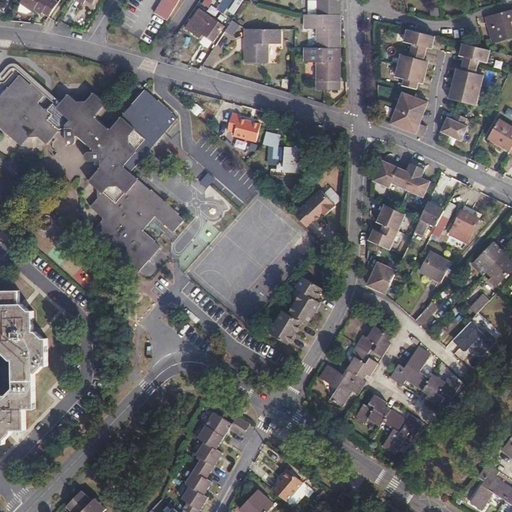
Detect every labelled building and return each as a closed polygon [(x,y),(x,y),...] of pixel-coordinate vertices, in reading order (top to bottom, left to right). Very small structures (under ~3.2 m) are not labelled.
[(43,14),(49,18),(53,12),(57,5),(49,0),(21,0),(19,5),(29,11),(31,9),(42,15),(43,14)] [(179,0),(162,0),(155,13),(168,21),(179,0)] [(318,0),(307,0),(308,15),(318,15),(318,0)] [(318,0),(318,15),(340,15),(339,0),(318,0)] [(511,10),(487,17),(494,43),(511,38),(511,29),(511,23),(511,22),(511,10)] [(318,48),(339,48),(340,15),(318,15),(308,15),(306,15),(306,29),(318,29),(318,48)] [(221,25),(210,19),(201,34),(212,40),(221,25)] [(280,44),(281,29),(246,29),(246,64),(267,63),(267,44),(280,44)] [(435,37),(407,30),(404,42),(413,44),(410,57),(401,55),(396,77),(405,79),(403,85),(417,89),(420,79),(425,80),(428,65),(423,64),(424,60),(427,48),(428,45),(433,46),(435,37)] [(491,50),(463,44),(461,51),(466,52),(465,56),(462,70),(461,74),(456,72),(449,99),(477,106),(484,76),(476,73),(479,61),(488,63),(491,50)] [(339,90),(339,48),(318,48),(306,48),(306,62),(318,62),(318,82),(318,90),(339,90)] [(76,135),(79,135),(95,117),(107,103),(94,93),(87,101),(77,102),(69,94),(57,108),(52,103),(47,110),(39,103),(45,96),(20,75),(0,97),(0,126),(21,146),(29,137),(38,137),(47,144),(59,130),(65,130),(67,141),(68,143),(70,145),(72,145),(73,144),(75,144),(76,142),(76,141),(76,135)] [(110,130),(94,149),(94,151),(88,152),(87,152),(86,153),(85,154),(85,156),(85,157),(85,159),(87,160),(87,161),(89,161),(101,161),(101,168),(89,181),(98,190),(98,198),(91,207),(104,219),(92,232),(138,272),(161,247),(143,231),(156,216),(174,232),(185,220),(164,202),(160,207),(136,186),(141,181),(131,172),(178,118),(145,90),(110,130)] [(429,102),(403,92),(391,124),(424,137),(427,127),(420,124),(421,123),(408,118),(410,113),(419,116),(421,109),(425,111),(429,102)] [(421,123),(425,111),(421,109),(419,116),(410,113),(408,118),(421,123)] [(261,125),(239,118),(240,115),(232,113),(227,130),(234,132),(234,135),(257,141),(261,125)] [(468,119),(456,113),(453,120),(450,127),(445,125),(442,132),(462,141),(468,127),(465,125),(468,119)] [(98,119),(95,117),(79,135),(82,138),(91,146),(94,149),(110,130),(107,128),(98,119)] [(511,149),(511,128),(499,121),(488,139),(510,153),(511,150),(511,149)] [(304,151),(286,149),(285,162),(284,172),(302,174),(304,151)] [(407,172),(382,161),(373,181),(390,189),(392,184),(423,198),(430,182),(421,178),(427,167),(413,160),(407,172)] [(42,161),(15,162),(16,174),(42,173),(42,161)] [(322,191),(296,216),(308,228),(315,221),(317,223),(326,213),(328,215),(337,206),(322,191)] [(443,214),(427,205),(414,233),(422,237),(428,226),(435,229),(440,220),(443,214)] [(406,215),(385,206),(377,222),(384,225),(380,233),(374,230),(369,241),(390,250),(406,215)] [(482,215),(466,207),(463,212),(461,211),(449,236),(467,245),(482,215)] [(440,220),(435,229),(430,238),(436,241),(446,224),(440,220)] [(487,250),(473,265),(479,270),(490,281),(487,284),(493,290),(510,272),(487,250)] [(449,267),(428,256),(418,274),(439,286),(449,267)] [(397,271),(378,262),(372,276),(376,279),(375,281),(371,280),(368,287),(386,295),(397,271)] [(479,270),(473,265),(471,269),(476,274),(479,270)] [(292,275),(290,274),(284,281),(286,282),(292,275)] [(317,297),(319,294),(322,288),(304,277),(297,288),(303,292),(290,314),(284,311),(270,333),(289,344),(292,338),(294,336),(297,337),(299,339),(303,334),(300,332),(297,331),(299,328),(303,322),(308,325),(312,319),(313,317),(315,318),(319,320),(321,315),(318,313),(316,312),(318,308),(323,300),(320,299),(317,297)] [(0,443),(6,444),(6,440),(13,433),(13,430),(27,430),(26,409),(36,408),(35,373),(38,373),(45,366),(49,365),(48,338),(44,338),(38,332),(35,332),(34,311),(30,310),(23,304),(21,304),(20,290),(0,290),(0,332),(8,333),(9,339),(0,339),(0,340),(0,353),(4,353),(11,360),(14,360),(14,387),(8,395),(0,395),(0,443)] [(473,309),(478,315),(484,308),(489,303),(483,298),(473,309)] [(432,302),(417,322),(424,327),(439,307),(432,302)] [(476,323),(472,323),(456,340),(461,346),(461,348),(464,352),(467,351),(472,346),(475,348),(476,352),(480,356),(485,356),(498,342),(498,338),(492,332),(487,332),(484,334),(479,329),(479,326),(476,323)] [(383,357),(391,344),(388,342),(392,336),(376,327),(368,338),(364,336),(358,345),(370,353),(370,352),(372,349),(375,352),(383,357)] [(370,353),(358,345),(352,355),(355,358),(348,369),(354,373),(364,380),(368,374),(371,376),(379,363),(371,358),(368,356),(370,353)] [(391,378),(403,386),(407,380),(423,391),(432,378),(421,372),(432,355),(419,347),(405,368),(399,364),(391,378)] [(354,373),(348,369),(344,375),(328,366),(321,378),(338,389),(331,399),(343,407),(354,391),(359,394),(367,382),(364,380),(354,373)] [(432,378),(423,391),(429,395),(427,398),(440,406),(445,398),(447,395),(450,397),(458,385),(448,378),(445,383),(433,375),(432,378)] [(381,426),(384,422),(391,410),(386,406),(388,403),(375,395),(368,406),(364,404),(357,416),(367,422),(369,418),(381,426)] [(416,436),(424,423),(412,415),(408,421),(391,410),(384,422),(395,428),(384,446),(396,453),(409,433),(416,436)] [(233,424),(215,413),(198,439),(204,442),(197,455),(202,459),(186,484),(191,488),(184,500),(188,502),(184,509),(188,511),(199,511),(209,498),(205,495),(212,482),(207,479),(223,454),(217,450),(230,430),(243,437),(251,425),(238,417),(233,424)] [(511,437),(511,438),(501,449),(511,458),(511,437)] [(494,493),(505,500),(511,489),(511,487),(496,478),(500,472),(487,464),(479,477),(485,481),(471,503),(483,510),(494,493)] [(93,501),(82,491),(67,506),(73,511),(104,511),(107,509),(96,498),(93,501)] [(266,511),(273,505),(258,491),(240,510),(242,511),(266,511)] [(337,511),(349,511),(357,501),(343,492),(332,509),(337,511)]
